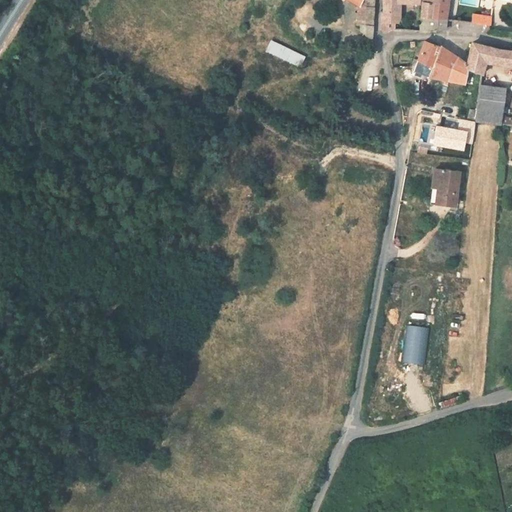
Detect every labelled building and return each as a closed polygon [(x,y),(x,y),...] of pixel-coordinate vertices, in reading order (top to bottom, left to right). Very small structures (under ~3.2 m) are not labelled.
[(375,0),(354,0),(361,4),(357,21),(363,25),(361,29),(374,38),(375,6),(375,0)] [(394,29),(395,29),(397,0),(385,0),(384,10),(383,11),(381,28),(394,29)] [(423,2),(437,4),(434,18),(449,20),(451,0),(421,0),(421,2),(423,2)] [(423,2),(422,29),(424,29),(428,29),(433,29),(435,26),(448,28),(449,20),(434,18),(437,4),(423,2)] [(490,26),(493,12),(487,11),(487,16),(474,15),(473,24),(490,26)] [(256,33),(249,50),(279,63),(280,60),(302,70),(308,56),(256,33)] [(466,69),(467,64),(451,53),(443,48),(433,44),(424,40),(418,58),(433,68),(429,77),(464,84),(466,69)] [(511,54),(505,54),(487,48),(473,43),(467,64),(466,69),(482,75),(485,64),(511,68),(511,54)] [(482,84),(476,121),(503,125),(509,88),(482,84)] [(452,205),(455,181),(436,178),(433,202),(452,205)]
